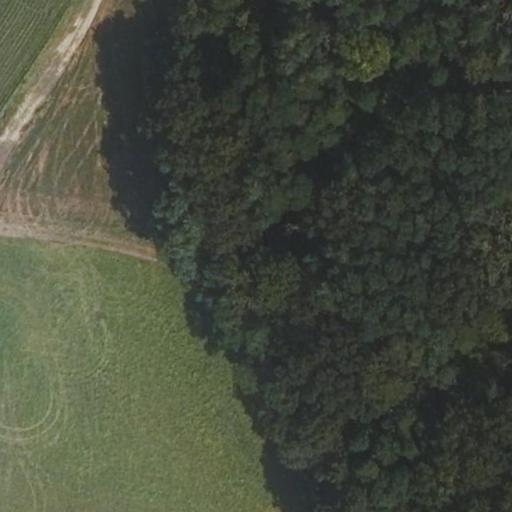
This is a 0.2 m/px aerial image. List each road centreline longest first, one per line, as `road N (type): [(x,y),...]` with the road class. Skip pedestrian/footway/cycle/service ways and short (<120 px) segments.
road 1 (track): [(0,229),(158,247),(320,511)]
road 2 (track): [(74,0),(0,166)]
